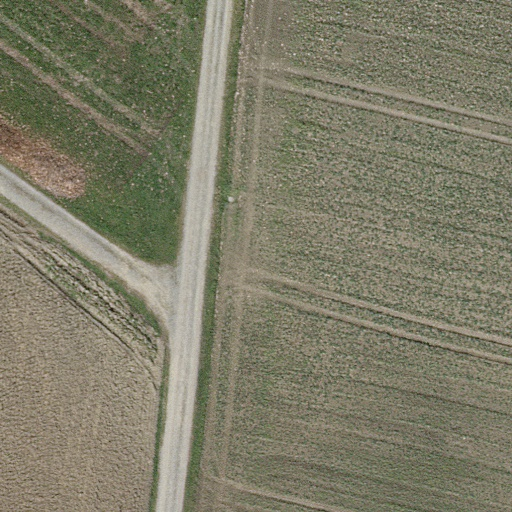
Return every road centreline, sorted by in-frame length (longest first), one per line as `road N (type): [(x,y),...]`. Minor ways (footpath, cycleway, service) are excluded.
road 1 (track): [(169,511),(222,0)]
road 2 (track): [(190,314),(0,174)]
